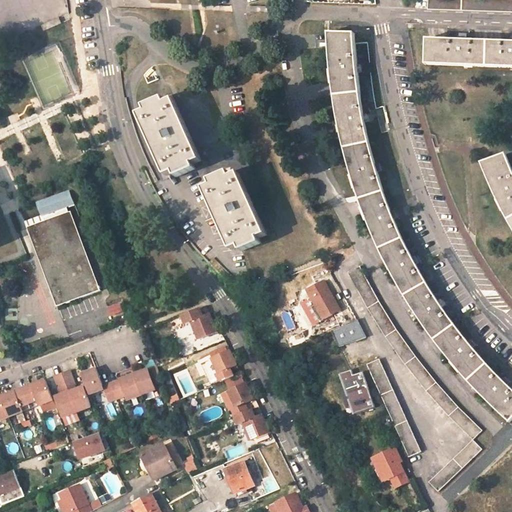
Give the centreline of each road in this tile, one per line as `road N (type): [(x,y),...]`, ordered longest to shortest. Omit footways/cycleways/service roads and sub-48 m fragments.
road 1 (residential): [(328,511),(243,335),(134,173),(102,26)]
road 2 (residential): [(511,329),(453,263),(422,196),(381,12)]
road 3 (residential): [(362,256),(345,265),(344,275),(431,454),(419,472),(437,508)]
road 4 (residential): [(288,22),(310,151),(362,256)]
road 5 (residential): [(362,256),(415,336),(508,441)]
road 6 (residential): [(288,22),(247,60),(214,69),(162,50),(139,27),(102,26)]
road 7 (residential): [(0,380),(133,329)]
road 8 (residential): [(511,19),(389,13)]
